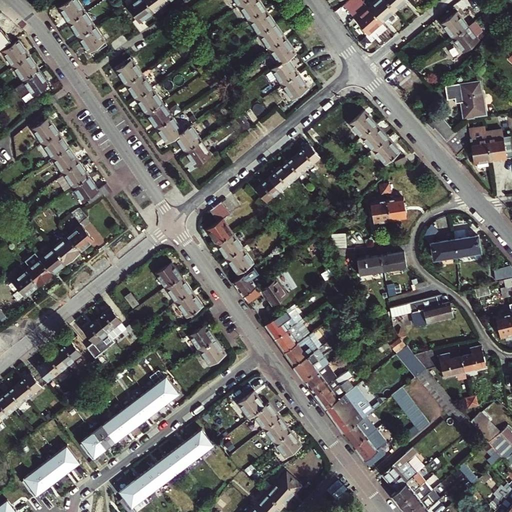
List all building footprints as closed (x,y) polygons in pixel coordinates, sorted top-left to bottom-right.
[(70,23),(87,12),(79,0),(70,0),(60,7),(70,23)] [(144,0),(136,0),(128,5),(140,22),(153,14),(144,0)] [(168,0),(144,0),(153,14),(170,3),(168,0)] [(249,19),(265,8),(258,0),(246,0),(239,5),(249,19)] [(362,13),(356,18),(369,33),(382,22),(369,7),(362,0),(350,0),(355,5),(362,13)] [(397,9),(388,0),(376,0),(369,7),(382,22),(397,9)] [(388,0),(397,9),(406,0),(388,0)] [(249,19),(259,35),(276,24),(265,8),(249,19)] [(443,23),(454,37),(469,25),(458,11),(443,23)] [(70,23),(80,38),(97,27),(87,12),(70,23)] [(0,19),(0,41),(5,48),(18,38),(2,18),(0,19)] [(483,29),(475,20),(469,25),(454,37),(465,51),(480,38),(477,34),(483,29)] [(270,51),(286,39),(276,24),(259,35),(270,51)] [(106,41),(97,27),(80,38),(89,52),(106,41)] [(270,51),(281,65),(289,60),(297,54),(286,39),(270,51)] [(19,41),(3,52),(13,66),(29,55),(19,41)] [(29,55),(13,66),(24,81),(39,70),(29,55)] [(117,70),(126,84),(143,72),(133,59),(117,70)] [(272,71),(282,85),(299,74),(289,60),(281,65),(272,71)] [(482,70),(475,64),(471,68),(479,74),(482,70)] [(39,70),(24,81),(33,95),(49,84),(39,70)] [(143,72),(126,84),(136,98),(153,86),(143,72)] [(309,88),(299,74),(282,85),(292,99),(309,88)] [(466,102),(466,104),(461,105),(463,115),(483,111),(479,82),(447,85),(449,99),(456,98),(457,103),(466,102)] [(164,102),(153,86),(136,98),(147,114),(164,102)] [(176,118),(164,102),(147,114),(159,130),(176,118)] [(248,108),(244,111),(252,124),(257,121),(248,108)] [(244,130),(253,124),(252,124),(244,111),(235,118),(244,130)] [(349,125),(361,138),(376,125),(364,111),(349,125)] [(32,129),(42,143),(58,132),(48,118),(32,129)] [(185,131),(176,118),(159,130),(168,143),(176,137),(185,131)] [(468,122),(456,132),(445,141),(457,154),(470,141),(474,161),(490,158),(487,138),(485,127),(469,129),(468,122)] [(192,125),(185,131),(176,137),(187,153),(203,141),(192,125)] [(361,138),(373,150),(388,137),(376,125),(361,138)] [(440,135),(445,141),(456,132),(451,126),(440,135)] [(42,143),(53,159),(69,147),(58,132),(42,143)] [(319,148),(325,144),(317,134),(311,139),(319,148)] [(503,136),(487,138),(490,158),(506,156),(503,136)] [(400,150),(388,137),(373,150),(385,164),(400,150)] [(213,155),(203,141),(187,153),(197,166),(213,155)] [(295,155),(307,168),(320,157),(309,144),(295,155)] [(63,174),(79,162),(69,147),(53,159),(63,174)] [(307,168),(295,155),(282,167),(293,180),(307,168)] [(404,155),(395,161),(398,168),(408,162),(404,155)] [(74,189),(90,177),(79,162),(63,174),(74,189)] [(293,180),(282,167),(269,177),(280,190),(293,180)] [(397,170),(399,178),(412,175),(411,167),(397,170)] [(87,198),(90,202),(102,194),(110,188),(111,188),(108,184),(99,190),(90,177),(74,189),(83,202),(87,198)] [(280,190),(269,177),(256,189),(267,202),(280,190)] [(102,194),(104,196),(105,196),(106,197),(113,192),(110,188),(102,194)] [(90,202),(92,204),(104,196),(102,194),(90,202)] [(386,199),(390,218),(407,214),(403,195),(386,199)] [(373,222),(390,218),(386,199),(369,202),(373,222)] [(217,244),(233,232),(224,218),(231,213),(223,201),(211,211),(218,222),(207,229),(217,244)] [(87,215),(80,206),(77,206),(71,211),(79,221),(87,215)] [(300,216),(296,219),(301,225),(305,222),(300,216)] [(68,234),(81,250),(94,239),(81,223),(68,234)] [(217,244),(227,258),(244,247),(233,232),(217,244)] [(81,250),(68,234),(53,246),(66,262),(81,250)] [(454,240),(458,257),(481,252),(477,235),(454,240)] [(344,237),(332,239),(335,251),(347,249),(344,237)] [(458,257),(454,240),(431,245),(435,262),(458,257)] [(39,258),(51,273),(66,262),(53,246),(39,258)] [(244,247),(227,258),(238,274),(254,262),(244,247)] [(383,270),(407,265),(404,250),(380,255),(383,270)] [(39,258),(35,251),(26,259),(30,264),(39,258)] [(360,274),(383,270),(380,255),(357,259),(360,274)] [(51,273),(39,258),(25,269),(37,285),(51,273)] [(155,271),(165,285),(181,273),(171,259),(155,271)] [(497,280),(505,278),(511,276),(511,268),(510,266),(494,269),(497,280)] [(25,269),(12,280),(24,295),(37,285),(25,269)] [(165,285),(175,298),(191,286),(181,273),(165,285)] [(234,282),(244,296),(256,286),(247,273),(234,282)] [(270,280),(271,282),(262,288),(273,304),(287,294),(276,278),(270,280)] [(203,302),(191,286),(175,298),(187,314),(203,302)] [(262,293),(256,286),(244,296),(249,303),(262,293)] [(489,286),(475,288),(477,296),(490,293),(489,286)] [(126,294),(136,307),(141,303),(131,290),(126,294)] [(408,300),(407,294),(394,297),(396,303),(408,300)] [(437,295),(414,300),(419,323),(453,314),(450,301),(439,303),(437,295)] [(265,326),(275,339),(297,323),(289,312),(298,305),(297,303),(265,326)] [(111,307),(97,318),(114,339),(127,328),(134,337),(140,332),(132,322),(126,327),(111,307)] [(511,311),(497,315),(501,336),(506,335),(507,340),(511,338),(511,311)] [(100,350),(114,339),(97,318),(83,329),(99,349),(93,354),(101,364),(107,359),(100,350)] [(388,320),(384,323),(395,337),(399,334),(396,330),(388,320)] [(205,322),(189,334),(199,349),(216,337),(205,322)] [(285,353),(305,338),(297,327),(300,325),(298,323),(297,323),(275,339),(285,353)] [(400,326),(396,330),(399,334),(401,337),(406,333),(400,326)] [(285,353),(294,366),(318,348),(311,338),(315,334),(313,332),(305,338),(285,353)] [(323,345),(315,334),(311,338),(318,348),(320,348),(323,345)] [(216,337),(199,349),(210,363),(226,352),(216,337)] [(408,344),(414,352),(425,349),(422,337),(405,341),(408,344)] [(56,351),(71,370),(86,358),(82,354),(81,354),(70,340),(56,351)] [(420,360),(414,352),(408,344),(400,351),(410,364),(418,375),(428,367),(426,365),(420,360)] [(461,355),(464,369),(486,364),(482,344),(471,347),(472,352),(461,355)] [(305,380),(319,370),(325,365),(327,364),(330,362),(320,348),(318,348),(294,366),(305,380)] [(426,365),(428,367),(436,365),(432,348),(425,349),(414,352),(420,360),(426,365)] [(88,349),(82,354),(86,358),(96,370),(101,366),(88,349)] [(71,370),(56,351),(43,362),(58,380),(71,370)] [(464,369),(461,355),(452,357),(450,351),(439,354),(444,374),(457,371),(458,378),(466,376),(464,369)] [(142,353),(137,357),(140,362),(145,357),(142,353)] [(134,366),(140,362),(137,357),(130,362),(134,366)] [(331,374),(335,380),(338,378),(352,368),(347,361),(331,374)] [(418,375),(410,364),(398,373),(407,384),(418,375)] [(460,407),(453,398),(450,394),(428,367),(418,375),(450,416),(460,407)] [(122,370),(116,374),(119,378),(125,374),(122,370)] [(305,380),(316,394),(329,385),(319,370),(305,380)] [(30,372),(16,383),(28,397),(42,386),(30,372)] [(113,383),(119,378),(116,374),(110,379),(113,383)] [(166,375),(156,383),(168,399),(179,391),(166,375)] [(326,409),(348,393),(338,378),(335,380),(329,385),(316,394),(326,409)] [(17,406),(28,397),(16,383),(3,394),(14,408),(17,406)] [(145,391),(158,407),(168,399),(156,383),(145,391)] [(68,386),(65,388),(73,398),(76,396),(68,386)] [(102,386),(96,391),(99,395),(105,390),(102,386)] [(345,433),(365,418),(367,416),(358,403),(365,398),(357,386),(348,393),(326,409),(345,433)] [(417,425),(404,435),(409,440),(430,423),(404,387),(395,393),(417,425)] [(65,388),(59,393),(67,402),(73,398),(65,388)] [(237,402),(249,417),(253,413),(265,404),(253,389),(237,402)] [(92,400),(99,395),(96,391),(89,396),(92,400)] [(158,407),(145,391),(137,397),(135,399),(147,415),(158,407)] [(0,416),(2,419),(14,408),(3,394),(0,397),(0,416)] [(368,396),(365,398),(358,403),(367,416),(377,408),(368,396)] [(147,415),(135,399),(125,406),(137,423),(147,415)] [(253,413),(264,428),(280,416),(269,401),(265,404),(253,413)] [(81,402),(75,407),(78,411),(84,406),(81,402)] [(137,423),(125,406),(114,415),(127,431),(137,423)] [(75,407),(69,412),(72,416),(78,411),(75,407)] [(490,442),(501,432),(479,409),(475,412),(468,417),(487,439),(490,442)] [(127,431),(114,415),(104,423),(116,439),(127,431)] [(264,428),(275,442),(290,430),(280,416),(264,428)] [(345,433),(355,447),(368,436),(375,431),(373,429),(369,432),(362,424),(367,420),(365,418),(345,433)] [(373,429),(367,420),(362,424),(369,432),(373,429)] [(104,423),(93,431),(105,447),(116,439),(104,423)] [(501,432),(511,442),(511,423),(501,432)] [(42,433),(45,437),(46,436),(48,438),(51,435),(50,433),(51,432),(48,428),(42,433)] [(201,428),(188,438),(200,454),(213,444),(201,428)] [(290,430),(275,442),(285,455),(301,443),(290,430)] [(105,447),(93,431),(82,439),(94,456),(105,447)] [(511,442),(501,432),(490,442),(503,458),(510,466),(511,468),(511,442)] [(45,437),(42,433),(36,437),(39,442),(45,437)] [(370,456),(374,461),(384,452),(381,448),(378,450),(368,436),(355,447),(365,461),(370,456)] [(186,464),(200,454),(188,438),(174,448),(186,464)] [(20,449),(24,453),(30,449),(27,444),(20,449)] [(18,446),(12,451),(14,454),(17,458),(24,453),(20,449),(18,446)] [(79,461),(67,446),(57,453),(69,469),(79,461)] [(421,459),(417,455),(420,452),(415,446),(382,474),(391,484),(417,463),(421,459)] [(173,474),(186,464),(174,448),(161,458),(173,474)] [(7,449),(1,453),(4,457),(10,453),(7,449)] [(4,457),(6,460),(14,454),(12,451),(10,453),(4,457)] [(494,451),(487,458),(492,464),(499,457),(494,451)] [(69,469),(57,453),(47,461),(59,477),(69,469)] [(368,465),(374,461),(370,456),(365,461),(368,465)] [(160,484),(173,474),(161,458),(148,468),(160,484)] [(506,470),(510,466),(503,458),(497,463),(504,471),(506,470)] [(391,484),(397,491),(415,475),(419,472),(422,469),(427,466),(421,459),(417,463),(391,484)] [(59,477),(47,461),(36,469),(48,485),(59,477)] [(460,468),(466,475),(474,484),(478,480),(463,464),(460,468)] [(48,485),(36,469),(33,465),(14,480),(28,495),(35,490),(37,493),(48,485)] [(146,495),(160,484),(148,468),(134,479),(146,495)] [(286,471),(268,493),(282,505),(301,484),(286,471)] [(399,504),(416,490),(423,484),(427,481),(419,472),(415,475),(397,491),(392,495),(399,504)] [(487,472),(480,478),(483,482),(487,478),(492,483),(494,481),(487,472)] [(146,495),(134,479),(120,490),(125,495),(120,499),(129,511),(135,511),(137,511),(132,505),(146,495)] [(399,504),(404,511),(407,511),(434,490),(427,481),(423,484),(416,490),(399,504)] [(500,487),(505,492),(511,498),(511,489),(509,493),(503,484),(500,487)] [(407,511),(424,511),(437,501),(438,501),(440,498),(434,490),(407,511)] [(511,511),(511,498),(505,492),(499,498),(502,501),(500,503),(509,511),(511,511)] [(268,493),(256,506),(262,511),(276,511),(282,505),(268,493)] [(499,511),(509,511),(500,503),(502,501),(499,498),(497,501),(493,505),(497,509),(499,511)] [(0,511),(13,511),(16,510),(8,499),(0,504),(0,511)] [(441,511),(444,510),(445,509),(438,501),(437,501),(424,511),(441,511)]
